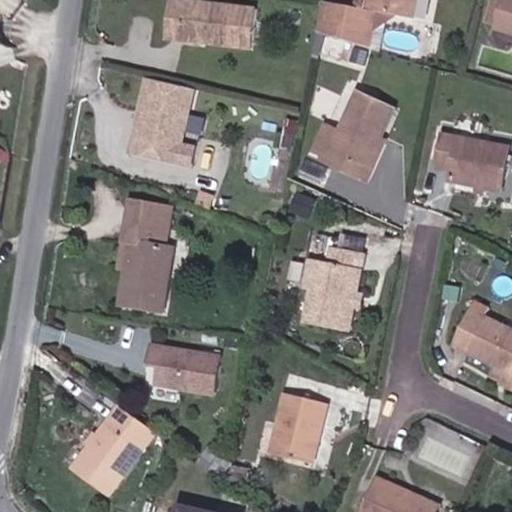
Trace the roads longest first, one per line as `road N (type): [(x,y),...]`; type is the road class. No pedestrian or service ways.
road 1 (tertiary): [(0,421),(12,395),(73,0)]
road 2 (residential): [(407,380),(436,226)]
